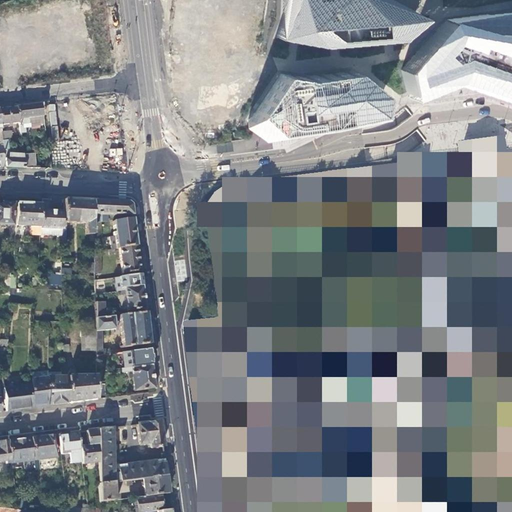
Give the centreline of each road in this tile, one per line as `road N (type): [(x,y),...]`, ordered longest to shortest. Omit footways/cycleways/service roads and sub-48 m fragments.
road 1 (residential): [(281,162),(390,138),(426,118),(511,115)]
road 2 (primary): [(153,181),(179,403)]
road 3 (primary): [(153,181),(138,0)]
road 4 (residential): [(179,403),(0,425)]
road 5 (residential): [(153,181),(0,180)]
road 6 (residential): [(281,162),(153,181)]
